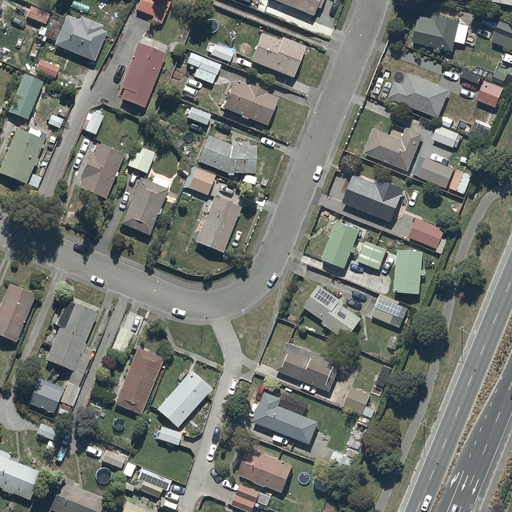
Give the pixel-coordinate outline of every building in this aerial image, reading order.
[(160,28),(170,5),(159,0),(141,0),(135,13),(153,20),(151,24),(160,28)] [(230,0),(230,1),(248,8),(251,0),(230,0)] [(267,0),(267,2),(312,20),(316,12),(319,13),(324,0),(267,0)] [(511,0),(465,0),(511,9),(511,0)] [(211,19),(215,9),(200,3),(197,13),(211,19)] [(30,8),(25,20),(46,27),(50,15),(30,8)] [(420,16),(414,45),(435,49),(434,53),(441,54),(442,51),(453,54),(455,44),(465,46),(468,27),(459,25),(460,23),(434,17),(433,19),(420,16)] [(65,19),(53,49),(93,65),(105,35),(99,33),(101,30),(79,21),(78,25),(65,19)] [(511,25),(500,21),(491,46),(511,53),(511,25)] [(260,38),(250,65),(292,82),(304,51),(282,42),(280,46),(260,38)] [(144,112),(165,57),(136,47),(119,91),(123,93),(119,103),(144,112)] [(233,55),(214,48),(210,58),(228,65),(233,55)] [(221,67),(207,62),(207,61),(191,55),(186,67),(189,69),(188,71),(192,73),(193,70),(196,71),(193,79),(211,86),(214,78),(216,79),(219,72),(221,67)] [(54,81),(58,71),(41,64),(37,74),(54,81)] [(219,72),(222,112),(241,120),(240,121),(247,124),(247,122),(266,129),(277,102),(266,97),(267,95),(248,88),(248,89),(219,72)] [(507,77),(496,72),(492,82),(503,87),(507,77)] [(395,84),(388,102),(438,121),(449,93),(407,77),(403,87),(395,84)] [(23,79),(8,116),(26,123),(41,86),(23,79)] [(485,82),(476,103),(495,111),(504,90),(485,82)] [(191,110),(186,121),(206,128),(210,118),(191,110)] [(94,138),(102,118),(88,113),(80,132),(94,138)] [(51,117),(47,127),(59,132),(63,122),(51,117)] [(438,127),(432,142),(452,150),(458,136),(438,127)] [(374,132),(364,156),(408,174),(423,137),(407,130),(401,143),(374,132)] [(16,131),(0,170),(0,177),(25,188),(44,143),(38,141),(40,137),(29,132),(27,136),(16,131)] [(207,140),(196,166),(225,177),(227,177),(226,179),(232,180),(232,177),(253,178),(255,150),(231,149),(207,140)] [(81,180),(77,189),(105,200),(123,156),(96,145),(92,153),(90,153),(79,179),(81,180)] [(133,149),(126,169),(146,177),(154,156),(133,149)] [(427,158),(418,180),(446,192),(455,170),(443,165),(444,163),(430,157),(429,159),(427,158)] [(191,168),(185,183),(190,185),(188,191),(206,199),(215,178),(191,168)] [(390,225),(404,192),(378,182),(376,187),(353,178),(342,206),(390,225)] [(140,181),(120,227),(148,239),(167,193),(165,193),(168,185),(153,179),(151,185),(140,181)] [(239,211),(212,201),(194,247),(221,257),(239,211)] [(416,221),(408,241),(437,252),(436,254),(442,256),(447,243),(442,241),(445,232),(416,221)] [(338,224),(321,262),(344,273),(351,255),(354,256),(356,250),(353,249),(360,233),(338,224)] [(387,249),(365,241),(357,261),(379,269),(387,249)] [(422,252),(397,251),(394,294),(419,295),(422,252)] [(319,288),(303,311),(323,324),(321,327),(347,344),(361,322),(338,307),(341,303),(319,288)] [(34,300),(8,289),(0,307),(0,340),(15,347),(34,300)] [(380,296),(371,319),(400,330),(408,309),(399,306),(400,304),(380,296)] [(58,331),(44,364),(57,372),(71,376),(79,358),(81,359),(85,348),(83,347),(96,317),(65,304),(54,330),(58,331)] [(144,317),(127,310),(118,330),(119,331),(110,354),(122,359),(133,334),(136,336),(144,317)] [(286,350),(275,372),(306,386),(304,389),(314,394),(316,390),(329,395),(341,367),(289,345),(287,350),(286,350)] [(163,362),(137,351),(114,407),(140,418),(163,362)] [(392,377),(381,372),(375,386),(386,390),(392,377)] [(210,394),(189,376),(176,391),(155,413),(176,432),(210,394)] [(38,382),(37,382),(27,408),(52,418),(62,392),(61,391),(62,388),(39,379),(38,382)] [(79,391),(67,386),(59,405),(62,406),(58,415),(67,419),(79,391)] [(370,397),(351,389),(343,409),(362,417),(370,397)] [(108,400),(94,395),(89,407),(103,413),(108,400)] [(265,395),(252,425),(310,448),(319,425),(278,409),(281,402),(265,395)] [(61,433),(41,425),(36,437),(49,442),(45,451),(52,454),(55,445),(56,445),(61,433)] [(181,434),(161,427),(157,442),(176,448),(181,434)] [(282,496),(293,469),(249,450),(238,478),(255,485),(255,486),(266,491),(266,489),(282,496)] [(10,457),(0,452),(0,492),(1,493),(0,494),(11,499),(12,497),(29,505),(41,477),(7,462),(10,457)] [(353,460),(335,452),(328,469),(347,477),(353,460)] [(102,464),(101,469),(110,473),(111,468),(114,469),(118,458),(105,454),(101,464),(102,464)] [(141,470),(133,491),(158,501),(161,492),(166,494),(171,483),(141,470)] [(64,478),(48,511),(112,511),(114,508),(73,490),(75,486),(73,485),(74,482),(64,478)] [(271,499),(239,486),(232,508),(242,511),(253,511),(256,504),(267,508),(271,499)]
